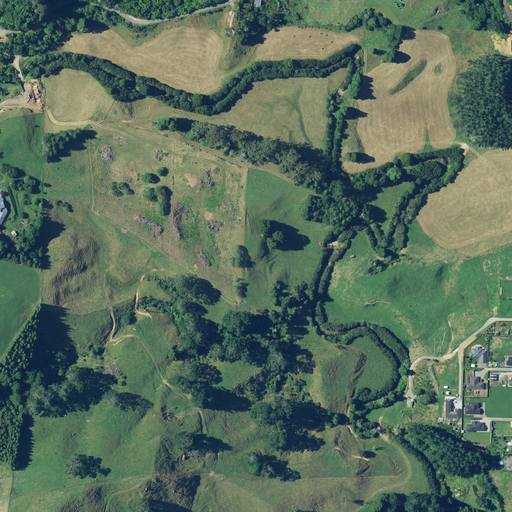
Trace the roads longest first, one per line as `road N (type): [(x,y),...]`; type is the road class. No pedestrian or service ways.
road 1 (residential): [(231,0),(145,20),(62,3),(36,26)]
road 2 (residential): [(0,97),(33,94),(12,74),(10,54),(36,26)]
